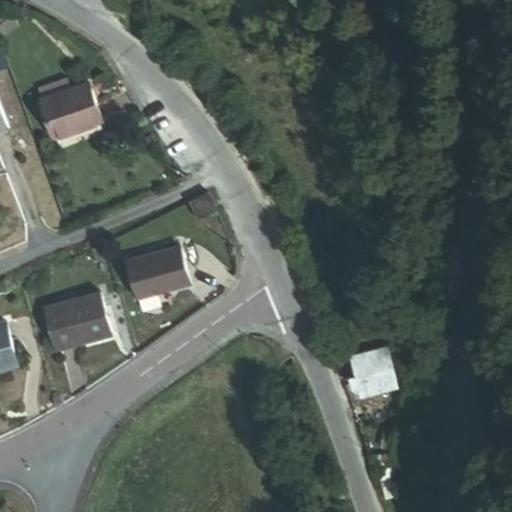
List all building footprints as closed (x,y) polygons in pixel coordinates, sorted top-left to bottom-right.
[(42,101),(71,91),(68,81),(38,91),(42,101)] [(55,139),(102,122),(89,85),(71,91),(42,101),(55,139)] [(0,130),(9,128),(0,105),(0,130)] [(210,194),(190,204),(198,222),(219,212),(210,194)] [(168,292),(192,284),(180,249),(128,265),(139,301),(140,300),(168,292)] [(140,300),(145,314),(172,306),(168,292),(140,300)] [(58,351),(112,337),(102,297),(47,311),(58,351)] [(0,370),(18,365),(7,324),(0,325),(0,370)] [(360,397),(396,388),(388,352),(351,360),(356,377),(350,379),(352,389),(358,388),(360,397)] [(398,436),(384,434),(381,445),(395,448),(398,436)] [(386,499),(401,494),(394,465),(395,464),(392,451),(373,453),(386,499)]
